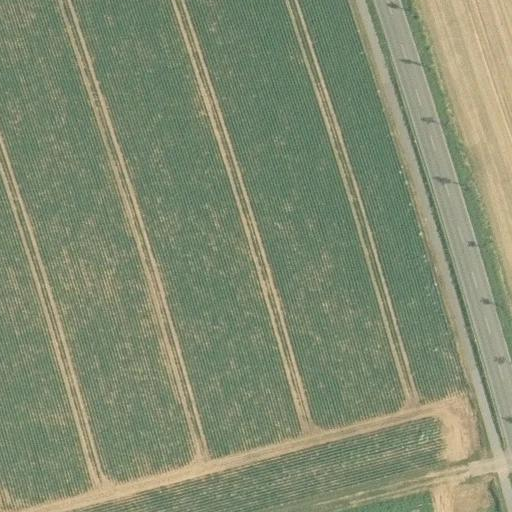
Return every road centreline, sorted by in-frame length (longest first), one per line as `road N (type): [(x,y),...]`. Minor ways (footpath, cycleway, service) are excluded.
road 1 (tertiary): [(389,0),(511,415)]
road 2 (track): [(302,511),(511,457)]
